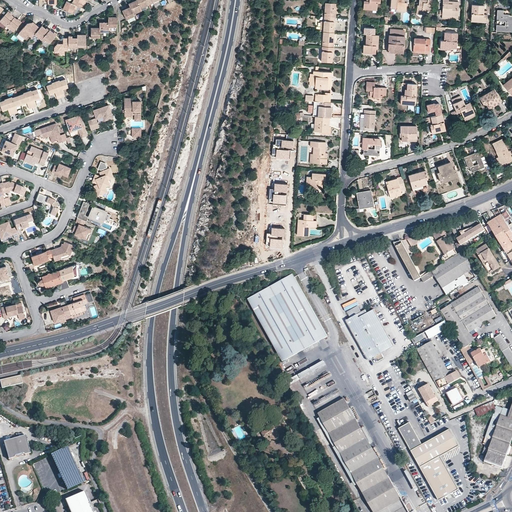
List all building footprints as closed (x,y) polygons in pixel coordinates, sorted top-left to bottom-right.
[(130,5),(134,14),(142,10),(141,8),(140,5),(137,0),(136,0),(129,3),(130,5)] [(149,5),(148,2),(146,0),(137,0),(140,5),(141,8),(149,5)] [(369,0),(370,1),(364,1),(364,9),(377,10),(378,3),(380,3),(380,0),(369,0)] [(408,3),(408,0),(391,0),(391,8),(397,8),(397,7),(407,8),(407,3),(408,3)] [(419,0),(419,5),(418,5),(417,13),(422,14),(423,10),(431,11),(431,0),(419,0)] [(458,16),(459,5),(449,4),(449,1),(448,0),(443,0),(443,10),(440,10),(440,15),(442,15),(458,16)] [(78,6),(72,3),(66,1),(63,8),(72,12),(74,8),(76,9),(78,6)] [(326,3),(325,17),(336,17),(337,9),(335,9),(336,3),(326,3)] [(127,8),(123,10),(125,16),(126,19),(135,16),(134,14),(130,5),(126,7),(127,8)] [(484,6),(472,5),(471,21),(487,22),(488,14),(484,14),(484,11),(484,6)] [(511,15),(503,15),(503,11),(498,10),(497,21),(505,21),(505,25),(497,25),(497,30),(511,31),(511,26),(511,15)] [(10,13),(8,11),(0,20),(0,21),(6,27),(14,17),(9,14),(10,13)] [(109,27),(117,27),(117,15),(114,15),(113,17),(109,17),(109,21),(109,27)] [(18,20),(14,17),(6,27),(9,30),(10,29),(13,32),(21,22),(18,20)] [(334,27),(335,26),(336,17),(325,17),(324,22),(324,32),(334,32),(334,27)] [(100,26),(100,32),(109,32),(109,27),(109,21),(105,20),(105,22),(100,22),(100,26)] [(32,37),(35,34),(40,28),(33,22),(31,24),(28,27),(21,36),(25,39),(29,35),(32,37)] [(18,34),(21,36),(28,27),(31,24),(30,23),(27,23),(18,34)] [(92,27),(91,29),(91,38),(100,38),(100,32),(100,26),(96,26),(96,27),(92,27)] [(41,39),(42,39),(50,30),(46,27),(46,28),(44,29),(41,27),(40,28),(35,34),(41,39)] [(46,39),(50,42),(56,35),(57,33),(54,31),(53,31),(50,29),(50,30),(42,39),(44,40),(46,39)] [(404,30),(390,29),(390,35),(389,48),(395,49),(395,50),(404,50),(405,36),(404,36),(404,30)] [(334,38),(334,32),(324,32),(323,47),(334,47),(335,38),(334,38)] [(451,48),(456,48),(457,33),(445,33),(445,40),(441,40),(441,46),(451,46),(451,48)] [(77,46),(86,46),(86,34),(83,34),(83,35),(77,35),(77,37),(77,46)] [(77,48),(77,46),(77,37),(73,37),(71,35),(69,35),(68,38),(69,45),(68,48),(77,48)] [(376,48),(378,48),(378,35),(367,35),(366,41),(366,45),(364,45),(363,53),(376,53),(376,48)] [(63,42),(63,44),(59,44),(58,44),(54,47),(54,53),(60,53),(60,50),(65,50),(68,50),(68,48),(69,45),(68,38),(63,38),(63,42)] [(430,51),(430,39),(415,38),(414,50),(430,51)] [(334,47),(323,47),(322,61),(332,62),(333,57),(334,57),(334,47)] [(332,78),(332,72),(314,71),(314,74),(311,74),(310,85),(316,86),(316,88),(328,89),(328,78),(332,78)] [(63,89),(63,88),(68,86),(65,78),(60,80),(60,79),(56,80),(61,96),(65,95),(63,89)] [(47,85),(50,93),(55,91),(56,92),(58,98),(61,96),(56,80),(52,82),(52,83),(47,85)] [(375,87),(375,82),(367,82),(366,91),(368,91),(370,91),(370,95),(373,95),(373,97),(382,98),(382,96),(386,96),(387,88),(375,87)] [(412,104),(415,104),(416,84),(407,84),(407,96),(404,95),(401,95),(401,101),(412,102),(412,104)] [(35,99),(34,98),(40,96),(37,88),(32,90),(31,89),(27,90),(33,106),(37,105),(35,99)] [(488,104),(490,108),(501,101),(494,89),(480,98),(484,106),(488,104)] [(18,95),(21,103),(27,100),(28,102),(30,107),(33,106),(27,90),(24,91),(24,93),(18,95)] [(313,94),(306,93),(305,100),(312,101),(313,94)] [(316,101),(320,102),(331,102),(331,93),(326,93),(326,94),(318,93),(318,97),(315,97),(315,101),(316,101)] [(18,111),(16,106),(16,104),(21,103),(18,95),(13,97),(13,96),(9,97),(14,113),(18,111)] [(0,100),(0,102),(2,109),(8,107),(9,109),(11,114),(14,113),(9,97),(5,98),(5,99),(0,100)] [(461,111),(464,118),(475,113),(470,103),(465,105),(462,99),(454,103),(457,110),(458,113),(461,111)] [(123,113),(131,113),(133,113),(134,119),(136,120),(138,120),(140,119),(139,100),(132,100),(123,100),(123,113)] [(319,116),(330,117),(331,102),(320,102),(319,109),(319,116)] [(112,117),(108,105),(93,110),(95,117),(95,118),(103,116),(104,120),(112,117)] [(375,110),(365,110),(364,127),(360,127),(360,129),(374,130),(374,128),(375,110)] [(442,114),(441,114),(435,116),(434,113),(427,114),(432,133),(446,130),(442,114)] [(464,118),(466,121),(476,116),(475,113),(464,118)] [(65,120),(69,132),(77,129),(78,130),(79,130),(80,132),(79,132),(80,137),(87,135),(79,115),(65,120)] [(329,132),(330,117),(319,116),(315,116),(314,131),(329,132)] [(98,127),(97,122),(96,121),(92,122),(91,119),(87,120),(90,130),(98,127)] [(55,123),(39,129),(34,131),(35,135),(41,133),(42,136),(51,133),(53,141),(57,140),(58,143),(62,141),(55,123)] [(417,138),(417,126),(401,126),(400,133),(402,133),(402,141),(407,141),(408,138),(417,138)] [(132,129),(132,137),(140,137),(140,129),(132,129)] [(19,142),(22,136),(18,134),(14,132),(12,139),(10,143),(5,141),(2,148),(1,150),(12,155),(14,149),(16,145),(18,146),(19,142)] [(42,138),(49,136),(51,142),(53,141),(51,133),(42,136),(42,138)] [(379,145),(380,139),(363,138),(363,149),(364,149),(363,154),(379,155),(380,145),(379,145)] [(509,161),(511,160),(511,158),(502,139),(493,143),(499,156),(503,165),(509,161)] [(293,145),(293,141),(276,141),(276,144),(274,144),(273,158),(277,158),(277,160),(291,161),(291,145),(293,145)] [(325,158),(325,153),(326,142),(311,141),(310,146),(313,147),(313,154),(313,163),(327,164),(327,158),(325,158)] [(43,165),(48,153),(31,146),(29,151),(28,151),(27,153),(30,155),(28,161),(33,163),(33,162),(35,163),(38,164),(39,163),(43,165)] [(478,151),(464,157),(468,166),(469,165),(472,172),(484,167),(478,151)] [(33,163),(28,161),(30,155),(27,153),(24,161),(34,166),(35,163),(33,162),(33,163)] [(511,164),(509,161),(503,165),(499,156),(497,157),(502,168),(511,164)] [(106,164),(100,162),(97,169),(101,171),(107,168),(106,164)] [(450,162),(439,167),(441,172),(438,173),(441,182),(457,176),(455,169),(453,170),(450,162)] [(70,168),(59,163),(57,166),(54,165),(51,172),(55,173),(56,171),(62,174),(67,176),(70,168)] [(96,180),(109,185),(108,180),(113,178),(109,169),(100,173),(101,177),(100,177),(96,176),(95,178),(97,179),(96,180)] [(428,187),(427,184),(425,179),(428,178),(426,170),(408,175),(412,188),(413,192),(414,191),(415,194),(419,193),(418,190),(423,189),(424,191),(428,190),(427,188),(428,187)] [(325,180),(326,174),(312,173),(312,177),(307,176),(306,187),(322,188),(323,180),(325,180)] [(458,178),(457,176),(441,182),(442,184),(458,178)] [(403,180),(398,181),(397,179),(386,182),(389,194),(396,192),(396,195),(402,194),(401,191),(406,189),(403,180)] [(94,183),(97,184),(96,185),(94,186),(97,195),(102,193),(100,188),(104,187),(109,185),(96,180),(94,183)] [(6,192),(10,190),(17,193),(22,195),(24,188),(12,182),(9,183),(3,185),(3,184),(2,183),(0,183),(0,190),(1,193),(6,192)] [(286,205),(287,185),(276,185),(275,190),(271,190),(270,204),(286,205)] [(373,205),(370,190),(357,193),(360,208),(373,205)] [(42,204),(47,206),(48,209),(46,213),(53,216),(56,208),(55,208),(56,205),(55,203),(53,203),(53,201),(43,196),(41,203),(42,204)] [(89,204),(83,202),(78,213),(76,218),(77,218),(85,221),(86,222),(88,216),(85,215),(87,211),(90,213),(91,211),(90,211),(87,210),(89,204)] [(105,213),(99,210),(100,209),(93,206),(92,210),(91,209),(90,211),(91,211),(89,217),(95,220),(96,219),(102,221),(105,213)] [(511,223),(511,219),(507,212),(502,215),(508,226),(511,223)] [(110,215),(105,213),(102,221),(107,223),(110,215)] [(30,214),(12,220),(15,227),(16,230),(22,229),(21,227),(28,225),(27,222),(32,220),(30,214)] [(297,235),(308,236),(309,226),(316,227),(316,220),(313,220),(314,215),(304,214),(304,220),(298,219),(297,235)] [(502,215),(488,224),(495,235),(500,243),(499,243),(504,251),(505,250),(511,261),(511,260),(511,231),(508,226),(502,215)] [(77,236),(84,239),(86,234),(89,233),(91,229),(83,226),(85,221),(77,218),(75,223),(78,224),(77,227),(76,227),(73,232),(75,233),(74,235),(77,236)] [(15,227),(10,229),(8,222),(0,224),(0,238),(12,235),(13,239),(18,237),(16,230),(15,227)] [(467,242),(485,231),(481,224),(475,228),(463,235),(467,242)] [(463,235),(475,228),(474,227),(460,231),(463,235)] [(283,248),(284,229),(269,229),(269,234),(267,234),(267,245),(272,246),(272,248),(283,248)] [(467,242),(463,235),(457,239),(458,240),(459,241),(461,245),(467,242)] [(438,242),(446,255),(455,249),(447,236),(438,242)] [(63,243),(61,243),(60,246),(57,247),(57,249),(55,249),(54,248),(50,250),(52,256),(54,260),(60,258),(61,259),(69,256),(74,245),(64,241),(63,243)] [(403,243),(396,247),(415,282),(421,278),(403,243)] [(494,270),(500,267),(486,244),(476,251),(483,262),(486,260),(489,261),(494,270)] [(30,256),(33,265),(37,264),(38,267),(45,264),(45,261),(48,260),(47,258),(52,256),(50,250),(50,249),(30,256)] [(479,275),(465,251),(422,277),(424,282),(435,275),(442,288),(465,274),(472,270),(476,277),(479,275)] [(486,260),(483,262),(490,273),(494,270),(489,261),(486,260)] [(62,280),(68,278),(69,280),(77,278),(77,269),(76,265),(68,268),(67,269),(66,270),(65,273),(59,273),(61,279),(62,280)] [(5,267),(0,268),(0,279),(8,278),(5,267)] [(58,271),(54,273),(39,278),(40,280),(40,281),(39,282),(38,282),(38,283),(38,284),(39,285),(39,286),(40,286),(41,285),(44,285),(45,288),(51,286),(61,283),(62,282),(62,280),(61,279),(59,273),(58,271)] [(282,360),(327,335),(293,272),(248,297),(282,360)] [(469,281),(465,274),(442,288),(447,295),(469,281)] [(496,316),(479,287),(442,310),(463,346),(464,348),(475,341),(470,332),(496,316)] [(66,304),(70,314),(80,311),(88,308),(87,303),(83,304),(82,300),(66,304)] [(7,314),(13,312),(13,314),(17,313),(18,318),(24,316),(22,306),(16,308),(15,303),(1,307),(4,318),(8,318),(8,316),(7,314)] [(60,320),(60,318),(64,316),(65,318),(71,316),(70,314),(66,304),(50,310),(54,322),(60,320)] [(372,306),(346,320),(368,361),(375,357),(377,362),(384,359),(381,354),(394,347),(372,306)] [(429,340),(450,329),(445,321),(425,332),(429,340)] [(260,334),(256,336),(261,346),(266,344),(260,334)] [(424,339),(422,334),(412,340),(414,344),(424,339)] [(511,366),(511,352),(500,334),(494,339),(511,366)] [(431,342),(420,348),(438,381),(450,375),(431,342)] [(481,349),(472,354),(479,367),(491,361),(487,353),(484,354),(481,349)] [(294,376),(297,381),(326,366),(324,361),(294,376)] [(438,381),(443,389),(461,379),(458,374),(454,373),(450,375),(438,381)] [(23,383),(21,375),(0,380),(2,388),(23,383)] [(493,386),(487,375),(478,380),(484,390),(493,386)] [(438,400),(429,383),(419,389),(429,407),(432,405),(431,404),(438,400)] [(457,389),(448,393),(454,405),(463,400),(457,389)] [(345,398),(319,413),(341,452),(367,437),(345,398)] [(470,407),(475,418),(496,409),(493,402),(483,406),(482,402),(481,402),(470,407)] [(511,409),(509,417),(508,416),(510,411),(497,407),(486,438),(488,439),(483,454),(487,455),(485,462),(502,468),(510,445),(511,439),(511,409)] [(399,428),(404,438),(416,432),(410,422),(399,428)] [(262,433),(265,438),(270,435),(272,438),(274,439),(276,439),(277,438),(279,437),(280,433),(278,431),(283,428),(280,423),(262,433)] [(416,432),(404,438),(439,500),(449,495),(459,489),(441,456),(459,446),(450,429),(423,444),(416,432)] [(14,458),(15,455),(22,453),(24,455),(29,453),(24,434),(3,441),(8,460),(14,458)] [(373,511),(408,511),(390,479),(367,437),(341,452),(373,511)] [(244,455),(249,452),(244,444),(240,446),(244,455)] [(84,481),(67,446),(51,453),(68,489),(84,481)] [(71,511),(93,511),(85,491),(66,499),(66,500),(71,511)]
